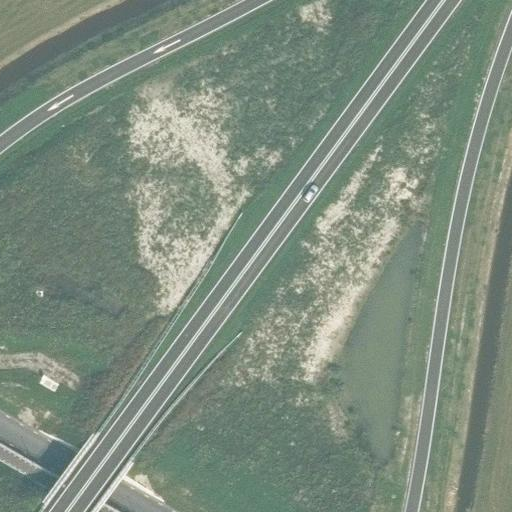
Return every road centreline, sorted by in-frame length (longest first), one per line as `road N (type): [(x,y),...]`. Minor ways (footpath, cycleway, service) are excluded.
road 1 (trunk): [(444,0),(66,511)]
road 2 (trunk): [(410,511),(469,154),(511,24)]
road 3 (trunk): [(259,0),(109,77),(0,147)]
road 4 (secondary): [(154,511),(0,424)]
